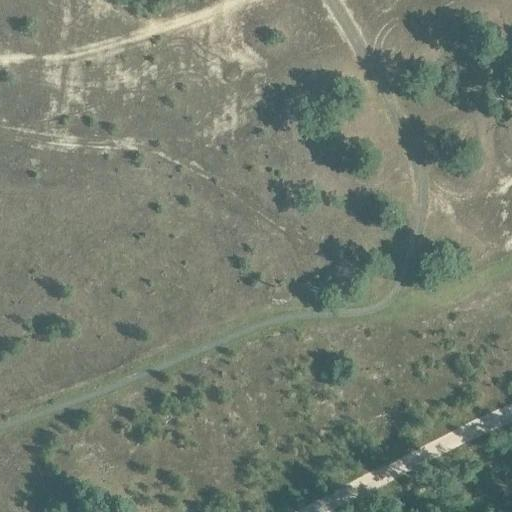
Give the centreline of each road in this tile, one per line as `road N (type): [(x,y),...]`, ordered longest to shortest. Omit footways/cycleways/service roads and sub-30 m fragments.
road 1 (track): [(0,127),(102,141),(183,164),(391,298),(433,297),(511,265)]
road 2 (track): [(0,62),(88,51),(245,0)]
road 3 (track): [(316,511),(511,414)]
